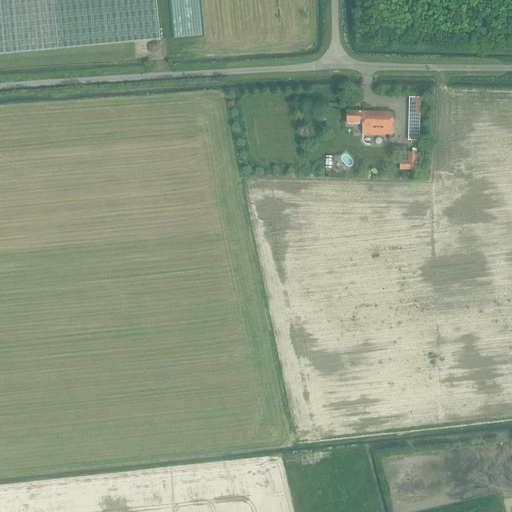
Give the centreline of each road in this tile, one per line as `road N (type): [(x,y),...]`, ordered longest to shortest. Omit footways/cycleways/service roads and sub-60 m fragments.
road 1 (unclassified): [(0,86),(336,65)]
road 2 (unclassified): [(511,66),(336,65)]
